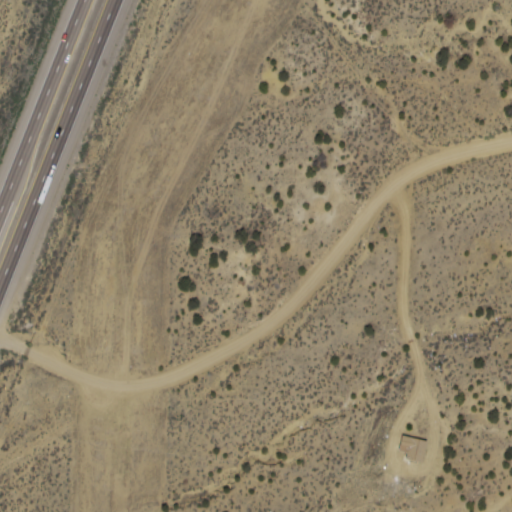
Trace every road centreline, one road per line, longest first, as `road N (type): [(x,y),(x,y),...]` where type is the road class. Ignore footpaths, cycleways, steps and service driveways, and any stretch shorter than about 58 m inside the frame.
road 1 (track): [(511,147),(407,185),(307,309),(230,362),(170,388),(109,389),(0,340)]
road 2 (trunk): [(0,286),(114,0)]
road 3 (trunk): [(88,0),(0,216)]
